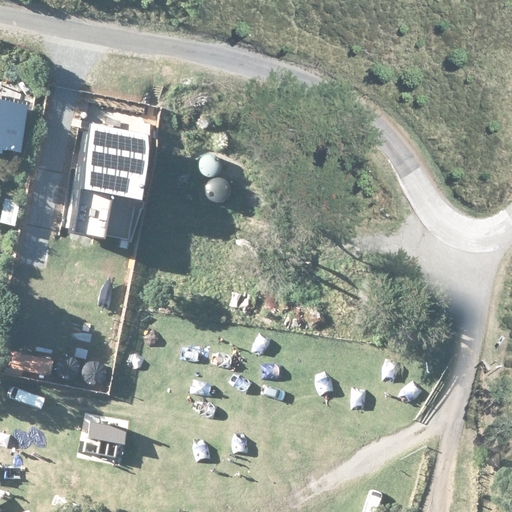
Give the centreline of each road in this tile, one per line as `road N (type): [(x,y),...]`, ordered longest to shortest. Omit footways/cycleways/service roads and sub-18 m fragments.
road 1 (residential): [(0,14),(257,62),(398,148),(438,215),(478,242),(511,219)]
road 2 (track): [(474,511),(511,268)]
